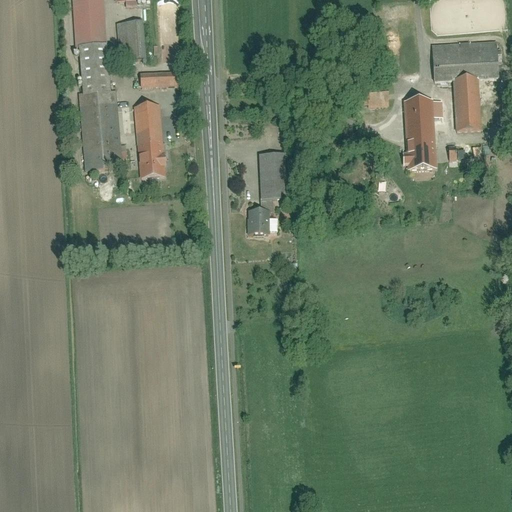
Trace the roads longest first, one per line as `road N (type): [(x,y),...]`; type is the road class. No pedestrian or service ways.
road 1 (tertiary): [(229,511),(201,0)]
road 2 (unknown): [(219,87),(288,88),(356,124),(406,129)]
